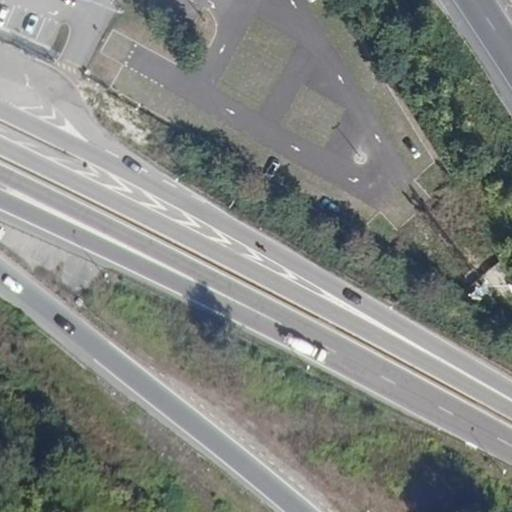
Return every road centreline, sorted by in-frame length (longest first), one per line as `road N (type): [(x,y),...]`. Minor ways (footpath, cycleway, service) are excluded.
road 1 (primary): [(511,397),(240,232),(0,110)]
road 2 (primary): [(511,407),(0,145)]
road 3 (motorway): [(0,272),(300,511)]
road 4 (primary): [(0,173),(286,325)]
road 5 (primary): [(0,195),(286,325)]
road 6 (primary): [(286,325),(511,450)]
